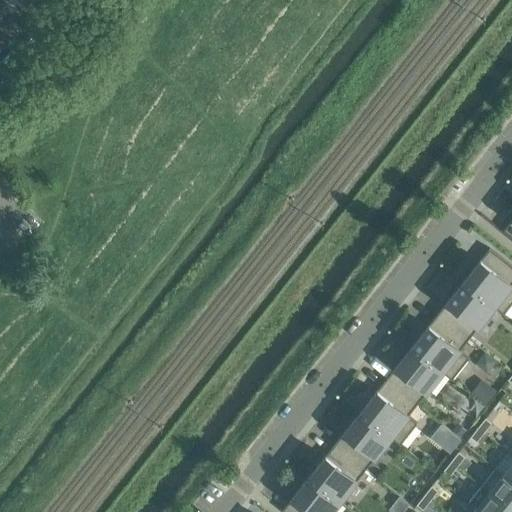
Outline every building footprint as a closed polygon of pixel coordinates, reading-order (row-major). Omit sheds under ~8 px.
[(479,259),(462,280),(503,313),(511,301),(511,284),(511,282),(511,265),(489,247),(488,248),(493,252),(485,263),(479,259)] [(445,302),(451,306),(442,318),(468,338),(493,306),(503,313),(462,280),(445,302)] [(428,324),(411,346),(452,378),(468,357),(459,349),(468,338),(442,318),(433,329),(428,324)] [(394,367),(399,372),(390,383),(416,403),(442,371),(451,379),(452,378),(411,346),(394,367)] [(485,352),(477,362),(487,370),(495,360),(485,352)] [(482,380),(472,392),(486,402),(495,390),(482,380)] [(376,390),(359,411),(400,443),(417,422),(407,415),(416,403),(390,383),(382,394),(376,390)] [(342,433),(348,437),(339,448),(365,469),(390,437),(399,444),(400,443),(359,411),(342,433)] [(483,432),(491,423),(485,418),(477,427),(483,432)] [(430,436),(450,451),(460,439),(441,423),(430,436)] [(452,430),(461,437),(465,430),(457,424),(452,430)] [(476,442),(483,432),(477,427),(470,437),(476,442)] [(339,501),(365,469),(339,448),(330,460),(324,455),(308,477),(339,501)] [(464,457),(458,452),(450,461),(457,466),(464,457)] [(511,482),(511,455),(508,452),(507,453),(511,456),(511,461),(502,474),(495,468),(494,469),(511,482)] [(450,461),(443,470),(449,475),(457,466),(450,461)] [(511,510),(511,482),(494,469),(481,486),(511,510)] [(283,511),(330,511),(339,501),(308,477),(291,498),(296,502),(288,511),(285,511),(282,509),(281,510),(283,511)] [(424,495),(430,500),(437,490),(431,486),(424,495)] [(475,508),(479,511),(511,511),(511,510),(481,486),(468,503),(475,508)] [(444,489),(434,502),(445,511),(456,499),(444,489)] [(422,509),(430,500),(424,495),(416,504),(422,509)]
